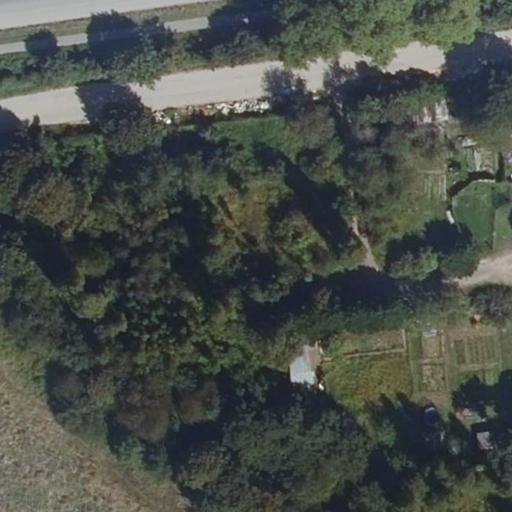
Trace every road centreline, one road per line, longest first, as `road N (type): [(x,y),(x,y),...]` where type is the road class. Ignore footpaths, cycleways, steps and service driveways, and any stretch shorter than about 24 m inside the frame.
road 1 (unclassified): [(511,52),(0,112)]
road 2 (track): [(511,259),(425,279),(377,280),(365,251),(341,72)]
